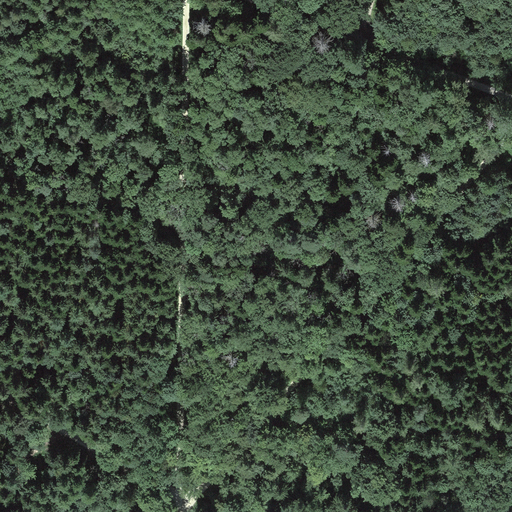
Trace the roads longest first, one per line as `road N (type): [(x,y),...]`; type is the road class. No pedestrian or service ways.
road 1 (track): [(187,0),(179,511)]
road 2 (track): [(511,133),(213,481),(179,501)]
road 3 (track): [(258,0),(511,98)]
road 4 (track): [(0,392),(179,501)]
